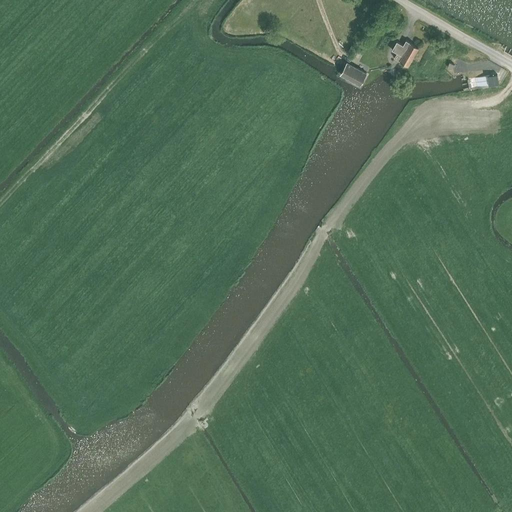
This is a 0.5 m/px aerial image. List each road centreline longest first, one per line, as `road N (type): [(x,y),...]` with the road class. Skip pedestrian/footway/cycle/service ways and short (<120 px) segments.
road 1 (track): [(0,214),(198,0)]
road 2 (unclassified): [(511,65),(398,0)]
